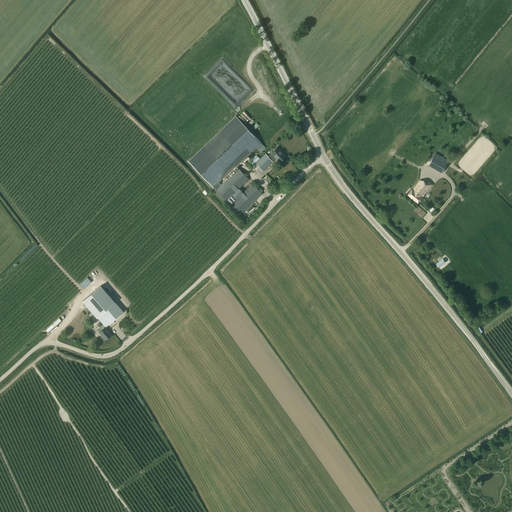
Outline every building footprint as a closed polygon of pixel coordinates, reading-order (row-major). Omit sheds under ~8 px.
[(260,142),(236,116),(235,117),(189,161),(214,187),(214,186),(219,182),(260,142)] [(277,148),(271,153),(268,157),(265,154),(255,163),(263,171),(273,162),(270,160),(274,156),(280,162),(285,157),(277,148)] [(433,157),(428,166),(441,173),(446,164),(448,161),(435,153),(434,157),(433,157)] [(219,182),(214,186),(227,200),(228,200),(249,179),(238,168),(221,185),(219,182)] [(418,204),(433,185),(429,181),(427,183),(424,180),(420,180),(407,195),(418,204)] [(241,214),(262,194),(261,192),(262,191),(259,188),(258,189),(252,184),(231,204),(241,214)] [(442,259),(435,265),(439,268),(446,262),(445,262),(446,262),(443,259),(442,259)] [(105,327),(123,312),(100,286),(83,301),(103,325),(105,327)] [(105,327),(103,325),(100,328),(102,330),(99,332),(105,340),(111,335),(104,327),(105,327)]
